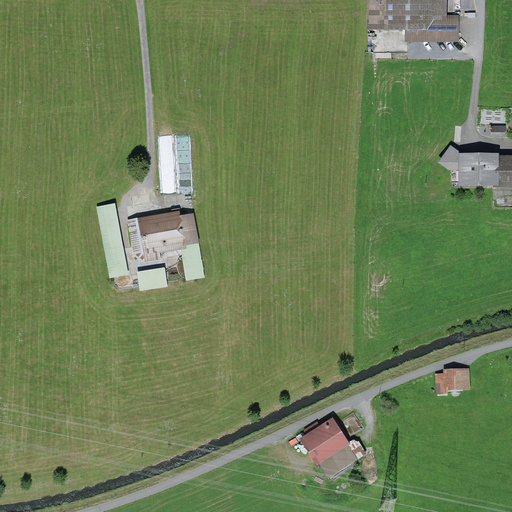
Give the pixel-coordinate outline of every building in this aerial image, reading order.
[(383,24),(393,24),(392,0),(367,0),(367,28),(383,28),(383,24)] [(392,0),(393,24),(407,24),(407,39),(456,39),(457,18),(442,18),(441,0),(392,0)] [(452,182),(494,182),(494,159),(463,159),(451,150),(442,163),(452,171),(452,182)] [(494,157),(494,159),(494,182),(511,181),(511,163),(500,163),(500,157),(494,157)] [(97,210),(104,248),(120,245),(113,207),(97,210)] [(182,243),(184,255),(186,254),(188,254),(190,254),(192,254),(195,255),(196,256),(198,257),(200,255),(193,217),(180,219),(179,209),(172,211),(174,218),(130,226),(135,251),(145,249),(147,259),(159,257),(157,247),(182,243)] [(105,252),(110,277),(126,274),(121,249),(105,252)] [(201,260),(198,257),(196,256),(195,255),(192,254),(190,254),(188,254),(186,254),(184,255),(181,258),(178,261),(177,265),(177,270),(179,274),(182,277),(186,279),(190,279),(195,278),(198,276),(201,273),(203,269),(203,264),(201,260)] [(142,290),(166,287),(164,272),(139,275),(142,290)] [(468,370),(445,371),(445,376),(437,376),(437,393),(447,392),(447,388),(468,387),(468,370)] [(303,440),(327,477),(356,459),(331,422),(320,429),(317,423),(305,431),(308,437),(303,440)]
